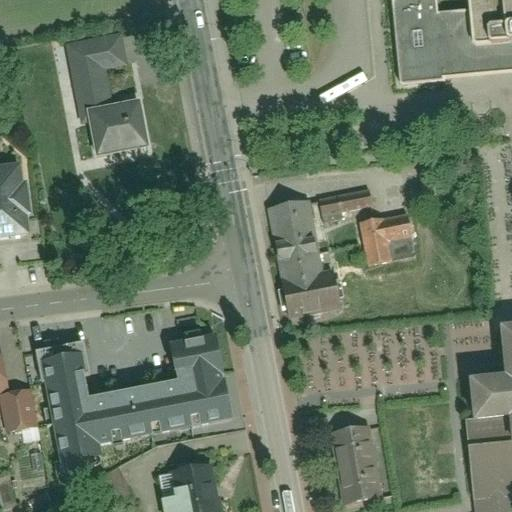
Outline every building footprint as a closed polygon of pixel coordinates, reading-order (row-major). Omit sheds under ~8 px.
[(433,2),(388,6),(396,90),(511,78),(511,0),(462,0),(464,17),(435,20),(433,2)] [(94,112),(118,107),(111,71),(133,67),(126,34),(70,44),(86,126),(97,124),(94,112)] [(103,159),(157,149),(148,101),(118,107),(94,112),(97,124),(103,159)] [(0,240),(37,237),(35,216),(38,216),(34,183),(31,183),(29,165),(0,168),(0,240)] [(325,199),(329,217),(377,207),(374,190),(325,199)] [(328,274),(315,202),(273,210),(294,321),(347,311),(340,272),(328,274)] [(365,224),(373,266),(397,261),(393,243),(418,238),(413,214),(365,224)] [(511,420),(511,444),(474,447),(479,511),(511,511),(511,330),(508,331),(511,365),(511,378),(479,382),(483,424),(511,420)] [(107,447),(241,421),(224,336),(177,345),(185,384),(99,401),(94,377),(97,376),(91,344),(44,353),(67,467),(110,459),(107,447)] [(0,395),(16,392),(7,345),(0,346),(0,395)] [(36,391),(5,397),(12,435),(44,429),(36,391)] [(335,433),(349,510),(389,503),(375,426),(335,433)] [(184,511),(225,511),(217,466),(178,473),(184,511)] [(121,505),(138,497),(124,468),(107,476),(121,505)] [(32,500),(38,511),(44,511),(57,505),(50,491),(32,500)]
